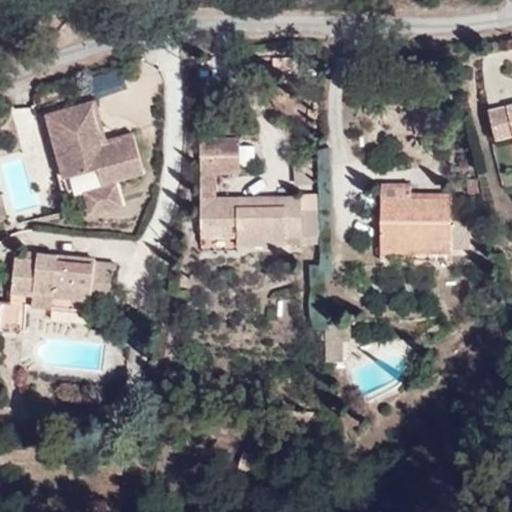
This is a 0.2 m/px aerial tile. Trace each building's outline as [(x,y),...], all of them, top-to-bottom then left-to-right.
[(95,94),(123,86),(118,67),(89,76),(95,94)] [(112,133),(102,96),(49,109),(67,175),(102,166),(107,181),(88,186),(95,210),(127,201),(122,180),(150,172),(138,126),(112,133)] [(511,130),(511,103),(493,109),(499,133),(511,130)] [(238,201),(206,202),(205,238),(298,236),(298,200),(284,200),(283,215),(238,215),(238,201)] [(454,214),(383,214),(384,260),(453,258),(454,214)] [(98,256),(43,250),(41,260),(20,257),(16,289),(53,292),(53,307),(94,311),(98,256)]
